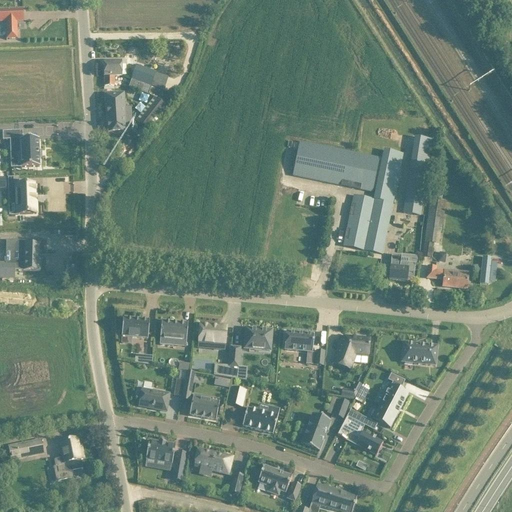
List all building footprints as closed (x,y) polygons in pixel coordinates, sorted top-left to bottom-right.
[(0,23),(6,23),(6,40),(17,39),(17,22),(23,22),(23,10),(0,10),(0,23)] [(121,76),(122,77),(122,75),(126,75),(126,65),(122,65),(122,62),(104,62),(104,77),(115,77),(121,76)] [(135,66),(131,80),(132,80),(149,87),(154,72),(135,66)] [(142,85),(137,100),(166,111),(172,96),(142,85)] [(122,96),(106,97),(108,133),(124,133),(122,96)] [(22,132),(3,133),(3,141),(10,140),(11,152),(20,152),(21,168),(39,167),(38,139),(23,140),(22,132)] [(403,215),(420,217),(431,142),(414,139),(403,215)] [(132,144),(129,148),(134,152),(138,146),(136,144),(132,144)] [(379,160),(354,155),(300,144),(293,177),(372,194),(379,160)] [(118,159),(111,170),(118,175),(134,152),(127,147),(124,151),(119,148),(114,156),(118,159)] [(403,156),(384,152),(374,201),(354,197),(343,248),(382,256),(403,156)] [(35,185),(10,186),(10,204),(17,204),(17,216),(36,215),(35,185)] [(445,201),(442,201),(431,199),(423,256),(431,257),(433,244),(435,230),(441,231),(445,201)] [(10,251),(10,264),(15,264),(15,271),(23,272),(30,272),(40,272),(40,258),(38,258),(39,245),(26,245),(24,244),(24,242),(25,242),(14,241),(14,242),(14,252),(10,251)] [(415,264),(400,262),(401,256),(392,255),(389,281),(406,283),(407,278),(414,279),(415,264)] [(482,259),(480,285),(489,286),(489,282),(491,263),(491,260),(482,259)] [(0,278),(15,279),(15,271),(15,264),(10,264),(6,264),(0,263),(0,278)] [(443,287),(467,290),(469,275),(435,271),(435,268),(428,267),(427,278),(443,280),(443,287)] [(150,321),(123,319),(122,337),(148,339),(150,321)] [(188,324),(162,322),(160,345),(169,346),(169,341),(177,342),(177,344),(186,345),(185,348),(186,348),(188,324)] [(199,342),(208,343),(208,345),(214,345),(213,350),(225,351),(227,328),(200,325),(198,344),(199,344),(199,342)] [(262,347),(271,347),(272,331),(246,329),(244,350),(262,351),(262,347)] [(286,333),(285,351),(313,353),(314,335),(286,333)] [(356,357),(369,358),(370,340),(342,338),(332,365),(351,371),(356,357)] [(403,343),(401,363),(435,367),(437,347),(403,343)] [(238,369),(240,349),(231,348),(229,368),(238,369)] [(317,352),(317,354),(316,366),(315,366),(323,367),(324,353),(317,352)] [(136,355),(135,364),(152,366),(152,357),(146,356),(136,355)] [(183,389),(184,389),(192,391),(195,374),(186,372),(184,382),(183,389)] [(391,386),(378,410),(382,412),(384,408),(398,415),(408,395),(399,390),(401,387),(402,388),(405,381),(390,375),(387,381),(393,384),(392,386),(391,386)] [(174,396),(182,397),(183,389),(184,382),(176,380),(174,396)] [(228,405),(242,408),(246,392),(232,388),(228,405)] [(155,410),(167,412),(170,395),(142,390),(139,407),(155,410)] [(352,391),(342,390),(341,396),(341,397),(351,398),(352,391)] [(190,416),(216,421),(219,403),(209,401),(210,398),(193,395),(190,416)] [(334,416),(343,419),(349,404),(339,401),(334,416)] [(279,410),(271,408),(269,415),(248,409),(247,409),(242,427),(243,427),(273,435),(280,410),(279,410)] [(390,429),(398,415),(384,408),(382,412),(378,410),(373,420),(390,429)] [(301,446),(319,453),(331,422),(312,415),(301,446)] [(347,417),(337,436),(346,441),(349,435),(359,440),(356,446),(376,457),(383,443),(362,432),(364,427),(357,423),(347,417)] [(361,417),(357,423),(364,427),(374,432),(378,425),(361,417)] [(63,458),(53,460),(54,466),(55,468),(57,479),(71,476),(70,469),(81,466),(80,461),(83,460),(82,453),(79,453),(77,440),(67,442),(62,443),(60,444),(63,458)] [(43,453),(41,442),(8,448),(11,460),(43,453)] [(172,465),(173,463),(175,447),(166,445),(166,444),(159,443),(159,444),(149,442),(146,460),(147,460),(172,465)] [(198,450),(194,467),(228,475),(232,458),(198,450)] [(172,481),(182,482),(185,467),(175,465),(172,481)] [(292,477),(264,467),(258,483),(270,488),(268,492),(278,496),(279,492),(286,494),(292,477)] [(234,475),(230,491),(230,493),(239,495),(244,477),(234,475)] [(292,484),(293,484),(287,499),(295,502),(301,487),(301,488),(302,487),(292,484)] [(342,493),(317,485),(311,504),(336,511),(352,511),(357,498),(342,494),(342,493)]
